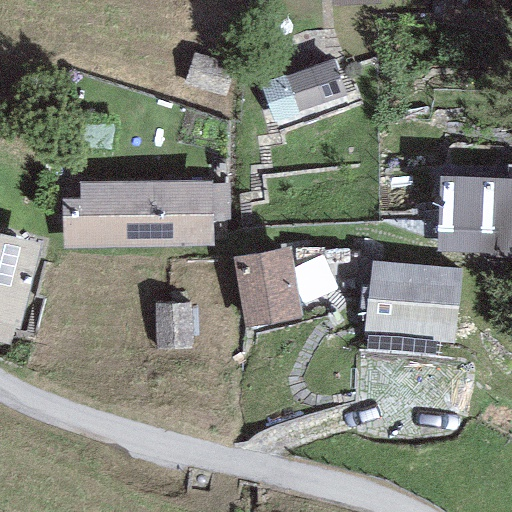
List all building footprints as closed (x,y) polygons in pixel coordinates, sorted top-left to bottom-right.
[(336,59),(295,76),(309,111),(350,93),(336,59)] [(511,173),(442,173),(441,257),(511,257),(511,173)] [(223,180),(74,183),(75,248),(224,245),(223,180)] [(50,249),(0,230),(0,340),(14,346),(50,249)] [(302,247),(246,253),(254,330),(310,324),(302,247)] [(470,263),(374,259),(370,336),(466,341),(470,263)] [(197,300),(159,300),(159,350),(197,350),(197,300)]
